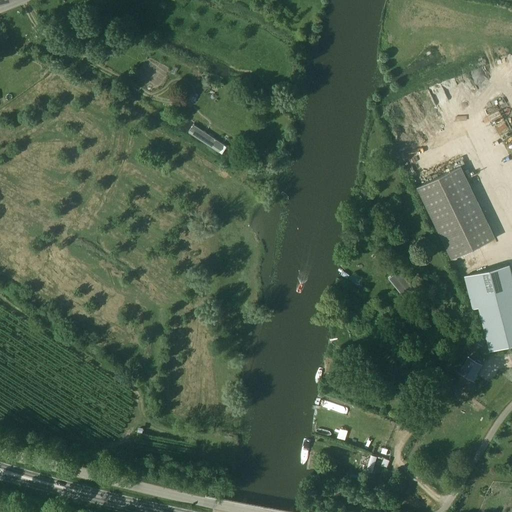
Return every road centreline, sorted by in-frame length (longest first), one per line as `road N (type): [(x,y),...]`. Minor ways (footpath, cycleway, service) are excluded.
road 1 (unclassified): [(250,511),(0,452)]
road 2 (primary): [(168,511),(12,476)]
road 3 (residential): [(441,511),(511,403)]
